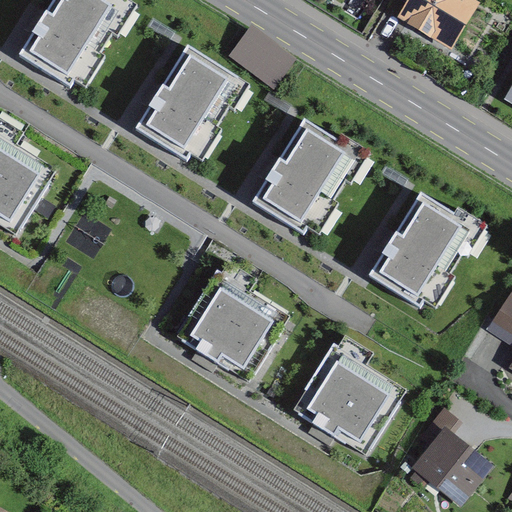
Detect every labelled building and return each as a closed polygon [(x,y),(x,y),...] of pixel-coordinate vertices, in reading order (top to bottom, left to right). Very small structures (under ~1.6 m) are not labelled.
[(136,5),(128,0),(52,0),(45,12),(38,8),(25,30),(32,34),(20,53),(70,83),(74,78),(86,85),(105,54),(100,51),(112,32),(117,35),(136,5)] [(407,0),(398,16),(452,49),(480,2),(477,0),(407,0)] [(175,31),(153,17),(148,26),(170,40),(175,31)] [(228,56),(274,88),(297,58),(251,24),(228,56)] [(234,109),(250,82),(188,44),(161,86),(154,82),(141,103),(148,108),(137,126),(187,157),(190,151),(202,159),(222,128),(216,125),(229,105),(234,109)] [(511,83),(503,99),(511,104),(511,83)] [(291,105),(269,91),(264,99),(286,113),(291,105)] [(0,224),(16,234),(57,168),(15,142),(23,130),(0,115),(0,224)] [(370,149),(341,132),(337,138),(304,117),(278,160),(271,155),(257,177),(264,181),(253,200),(303,231),(306,225),(319,232),(338,202),(333,198),(345,179),(350,182),(370,149)] [(408,178),(386,165),(380,173),(403,187),(408,178)] [(489,223),(460,205),(455,212),(422,192),(396,234),(388,230),(375,251),(382,256),(371,274),(421,305),(424,299),(436,307),(456,276),(451,273),(463,253),(468,256),(489,223)] [(177,335),(198,348),(192,357),(214,371),(220,362),(251,381),(292,315),(250,289),(258,277),(229,259),(221,271),(218,269),(177,335)] [(502,338),(511,323),(511,291),(487,329),(502,338)] [(511,323),(502,338),(511,345),(511,323)] [(294,408),(316,422),(310,431),(332,444),(337,435),(368,454),(410,389),(368,363),(376,351),(347,332),(339,345),(336,343),(294,408)] [(423,489),(429,482),(460,507),(494,465),(454,433),(463,423),(444,408),(420,438),(429,445),(411,467),(416,471),(410,478),(423,489)]
